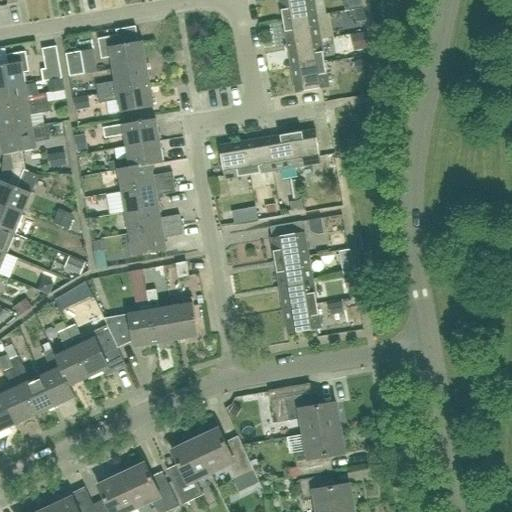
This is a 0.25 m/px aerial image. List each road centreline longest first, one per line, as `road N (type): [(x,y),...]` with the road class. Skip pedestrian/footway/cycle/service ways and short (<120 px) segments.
road 1 (residential): [(240,372),(192,124),(257,114),(242,0)]
road 2 (unclassified): [(426,343),(410,204),(415,139),(447,0)]
road 3 (residential): [(240,372),(0,476)]
road 4 (residential): [(0,32),(186,0)]
road 5 (residential): [(426,343),(240,372)]
road 6 (unclassified): [(455,511),(426,343)]
